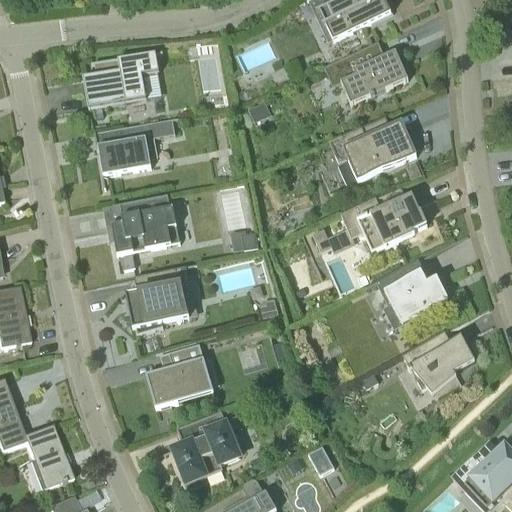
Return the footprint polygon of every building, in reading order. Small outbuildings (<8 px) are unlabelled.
[(317,0),(308,5),(308,6),(319,0),(322,0),(333,23),(323,29),(323,30),(326,29),(334,45),(353,36),(353,37),(362,33),(361,32),(391,17),(384,2),(387,0),(317,0)] [(385,61),(378,46),(324,70),(333,92),(342,88),(351,109),(371,101),(372,102),(376,100),(375,99),(409,84),(396,56),(385,61)] [(159,76),(156,58),(163,57),(163,56),(139,60),(139,62),(120,66),(120,63),(92,68),(92,69),(95,69),(97,79),(97,83),(83,85),(89,113),(147,103),(142,79),(159,76)] [(272,118),(265,105),(254,110),(251,119),(255,126),(272,118)] [(395,142),(386,120),(329,145),(330,147),(321,151),(329,169),(323,172),(334,197),(417,160),(406,137),(395,142)] [(95,140),(97,151),(105,193),(106,193),(104,180),(152,172),(147,144),(155,142),(152,128),(160,127),(160,126),(120,133),(96,137),(97,139),(95,140)] [(414,219),(401,192),(341,219),(349,236),(352,243),(364,238),(372,256),(376,254),(377,254),(385,251),(385,252),(398,246),(414,239),(413,237),(427,230),(421,216),(414,219)] [(171,212),(168,199),(118,209),(118,210),(120,210),(123,227),(111,230),(117,260),(167,250),(171,249),(168,233),(177,231),(175,222),(173,212),(171,212)] [(329,245),(324,234),(313,239),(321,257),(352,243),(349,236),(329,245)] [(234,257),(250,254),(246,235),(231,238),(234,257)] [(430,287),(419,265),(468,240),(468,239),(365,292),(366,293),(377,288),(389,310),(391,309),(401,328),(448,303),(442,291),(435,295),(431,288),(465,270),(465,269),(430,287)] [(123,275),(135,273),(132,260),(121,262),(123,275)] [(138,339),(163,331),(162,328),(184,323),(179,301),(192,298),(186,272),(197,270),(197,269),(135,282),(138,298),(130,299),(138,339)] [(0,354),(30,348),(19,292),(0,295),(0,354)] [(264,321),(277,317),(273,304),(264,306),(261,311),(264,321)] [(451,347),(445,337),(489,313),(488,311),(403,359),(409,370),(407,371),(410,375),(411,374),(422,394),(453,377),(461,391),(462,390),(454,376),(475,365),(461,341),(451,347)] [(214,396),(200,349),(160,360),(161,362),(170,359),(174,371),(164,374),(147,379),(156,413),(214,396)] [(366,393),(378,387),(373,376),(361,383),(366,393)] [(24,442),(7,398),(3,386),(0,387),(0,455),(1,458),(25,448),(27,448),(24,442)] [(227,430),(222,416),(177,435),(184,451),(178,453),(182,461),(176,463),(186,489),(207,480),(204,473),(219,467),(220,470),(240,462),(239,459),(243,457),(231,428),(227,430)] [(44,495),(72,484),(52,430),(24,442),(27,448),(25,448),(44,495)] [(511,486),(511,456),(506,450),(504,451),(504,450),(500,454),(495,458),(486,448),(451,482),(465,496),(469,493),(476,500),(479,497),(490,508),(511,486)] [(320,480),(334,472),(322,451),(308,459),(320,480)] [(264,498),(257,486),(255,484),(251,485),(244,489),(242,491),(243,494),(245,497),(246,501),(243,503),(227,511),(272,511),(274,511),(266,497),(264,498)]
